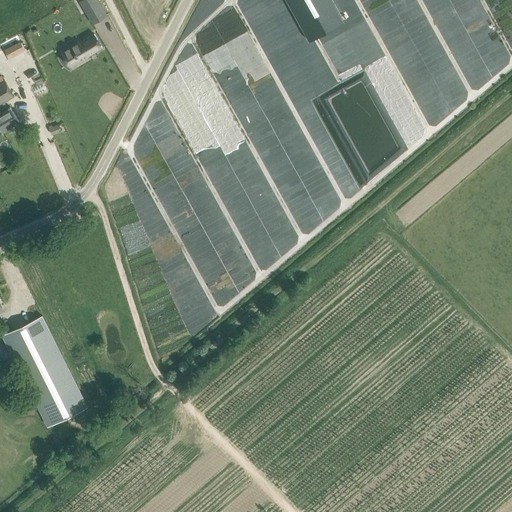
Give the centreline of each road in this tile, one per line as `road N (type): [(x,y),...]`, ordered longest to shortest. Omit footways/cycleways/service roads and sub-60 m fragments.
road 1 (track): [(91,185),(156,368),(296,511)]
road 2 (unclassified): [(0,241),(53,219),(87,192),(188,0)]
